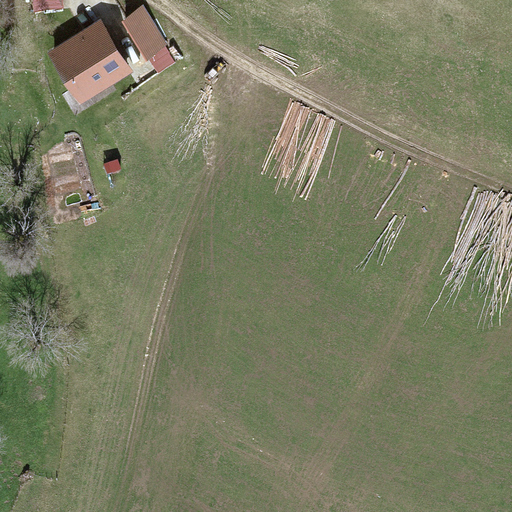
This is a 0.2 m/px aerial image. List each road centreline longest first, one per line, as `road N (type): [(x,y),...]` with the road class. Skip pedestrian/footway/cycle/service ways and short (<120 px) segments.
road 1 (track): [(225,50),(218,128),(111,511)]
road 2 (track): [(156,0),(286,86),(511,191)]
